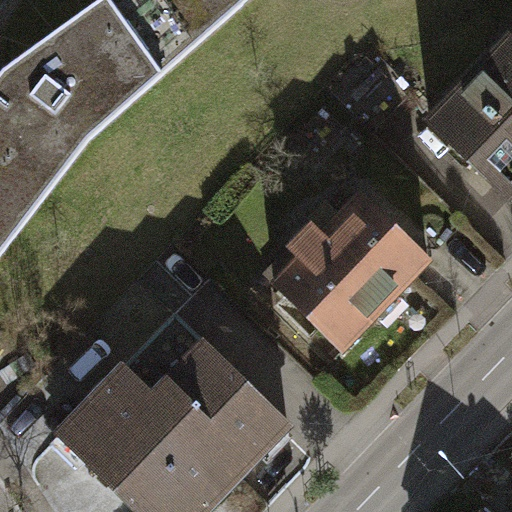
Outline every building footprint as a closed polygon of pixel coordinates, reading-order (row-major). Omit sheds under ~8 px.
[(101,0),(4,70),(0,75),(0,256),(89,141),(249,0),(101,0)] [(511,43),(466,91),(462,88),(430,121),(508,197),(511,192),(511,43)] [(357,55),(324,89),(370,134),(412,91),(372,53),(357,55)] [(301,258),(275,285),(342,351),(430,261),(362,195),(323,235),(313,225),(290,248),(301,258)] [(204,511),(290,424),(176,315),(60,435),(140,511),(204,511)]
